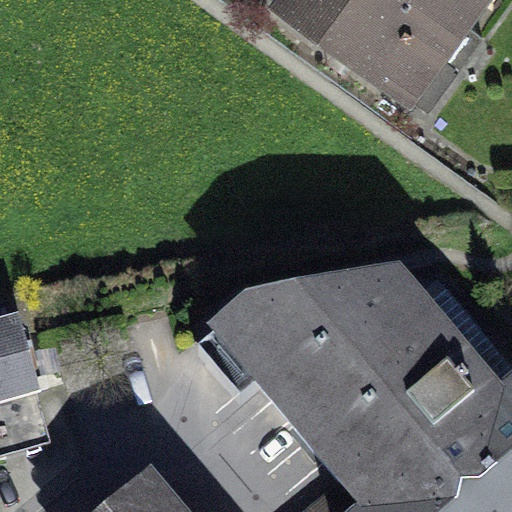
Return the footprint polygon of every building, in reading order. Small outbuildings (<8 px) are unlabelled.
[(282,0),(280,4),(427,111),(458,69),(441,56),(481,0),(282,0)] [(252,316),(223,341),(344,486),(366,511),(511,511),(511,374),(447,298),(421,321),(397,290),(252,316)] [(18,328),(0,332),(0,405),(37,395),(18,328)] [(170,511),(149,486),(118,511),(170,511)] [(366,511),(344,486),(311,511),(366,511)]
